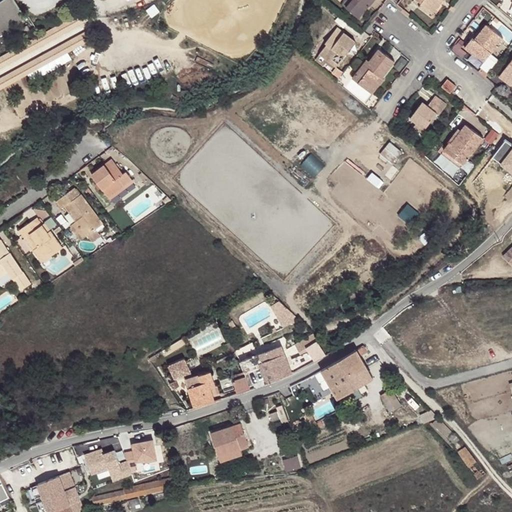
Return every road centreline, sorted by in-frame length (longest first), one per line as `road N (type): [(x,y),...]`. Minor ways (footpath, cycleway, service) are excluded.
road 1 (residential): [(0,466),(292,378),(455,270),(511,217)]
road 2 (track): [(365,335),(511,492)]
road 3 (residential): [(0,215),(98,143)]
